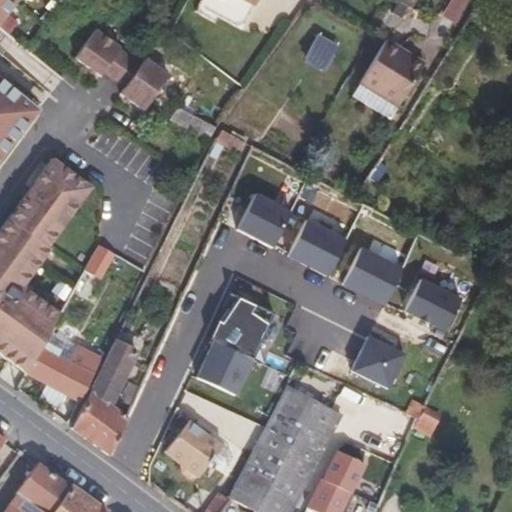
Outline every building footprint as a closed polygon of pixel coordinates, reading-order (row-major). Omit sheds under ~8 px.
[(0,0),(0,21),(18,0),(0,0)] [(223,0),(246,12),(252,0),(223,0)] [(418,0),(395,0),(398,1),(408,7),(413,9),(418,0)] [(408,7),(398,1),(392,13),(402,19),(408,7)] [(144,59),(122,43),(123,42),(98,24),(77,52),(102,70),(105,66),(127,82),(122,88),(145,105),(171,70),(148,53),(144,59)] [(335,48),(317,36),(308,49),(327,61),(335,48)] [(387,39),(359,84),(397,107),(425,63),(387,39)] [(0,157),(34,117),(21,105),(21,104),(0,85),(0,157)] [(168,120),(208,141),(215,128),(176,107),(168,120)] [(237,154),(243,143),(219,129),(213,142),(237,154)] [(44,247),(88,187),(72,176),(49,159),(9,213),(0,225),(0,357),(23,374),(42,340),(48,330),(57,315),(19,287),(46,249),(44,247)] [(255,193),(236,230),(274,249),(293,212),(255,193)] [(305,218),(286,254),(326,275),(345,239),(305,218)] [(359,249),(340,285),(380,306),(399,270),(359,249)] [(94,287),(109,261),(93,252),(78,278),(94,287)] [(419,275),(400,311),(440,332),(459,296),(419,275)] [(209,339),(214,342),(253,362),(274,315),(229,294),(209,339)] [(67,360),(75,344),(48,330),(42,340),(59,350),(57,355),(67,360)] [(367,337),(348,373),(387,394),(406,358),(367,337)] [(53,409),(49,414),(66,426),(100,357),(75,344),(67,360),(57,355),(59,350),(42,340),(23,374),(42,384),(63,396),(53,409)] [(137,353),(114,340),(107,353),(70,429),(84,439),(98,449),(107,456),(108,454),(120,430),(126,417),(110,406),(137,353)] [(214,342),(196,379),(234,399),(253,362),(214,342)] [(329,361),(348,370),(354,357),(335,348),(329,361)] [(130,407),(139,388),(127,382),(118,400),(130,407)] [(38,399),(53,409),(63,396),(42,384),(35,396),(38,399)] [(226,498),(254,511),(287,511),(340,415),(286,386),(265,423),(226,498)] [(441,415),(426,406),(413,429),(428,438),(441,415)] [(387,408),(378,430),(402,440),(412,419),(387,408)] [(187,422),(162,453),(178,465),(179,473),(188,479),(196,478),(209,460),(218,467),(226,466),(231,458),(230,452),(220,446),(187,422)] [(36,462),(13,494),(38,511),(49,511),(69,485),(36,462)] [(334,476),(330,486),(346,493),(350,483),(334,476)] [(313,511),(336,511),(346,493),(330,486),(318,481),(305,508),(313,511)] [(106,511),(97,505),(90,500),(69,485),(49,511),(106,511)] [(217,493),(201,511),(222,511),(230,503),(217,493)] [(38,511),(13,494),(0,511),(38,511)]
